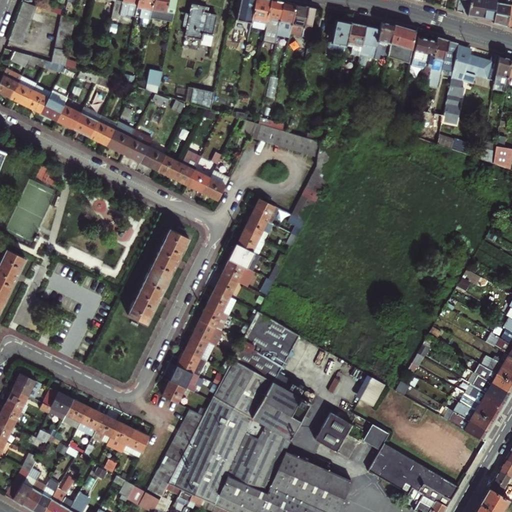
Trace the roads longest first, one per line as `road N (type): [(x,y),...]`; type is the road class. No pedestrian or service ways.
road 1 (residential): [(61,367),(116,394),(136,390),(219,227)]
road 2 (residential): [(219,227),(0,117)]
road 3 (residential): [(352,0),(511,43)]
road 4 (residential): [(47,275),(87,301),(61,367)]
